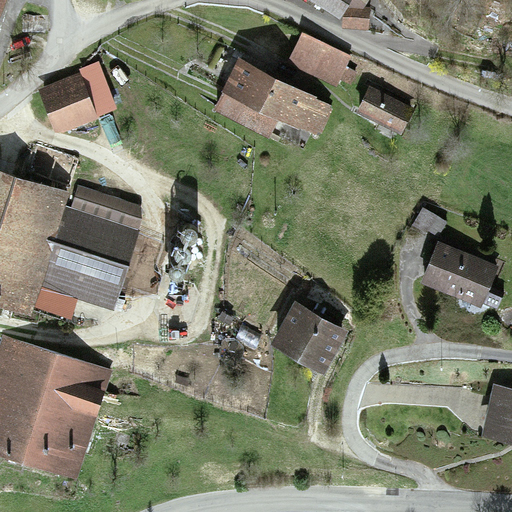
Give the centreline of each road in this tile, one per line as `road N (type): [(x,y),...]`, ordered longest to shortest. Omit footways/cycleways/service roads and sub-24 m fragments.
road 1 (residential): [(450,502),(425,475),(359,447),(348,423),(351,394),(368,367),(396,354),(511,355)]
road 2 (unclassified): [(511,107),(442,83),(268,0)]
road 3 (tertiary): [(186,511),(348,500)]
road 4 (unclassified): [(177,0),(105,26),(69,51)]
road 5 (unknown): [(431,350),(401,298),(414,240)]
